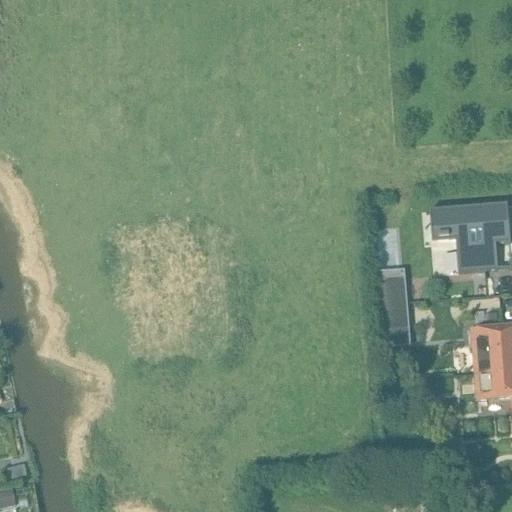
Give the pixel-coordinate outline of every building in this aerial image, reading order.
[(457,252),(456,252),(458,276),(497,272),(495,247),(510,246),(507,207),(444,212),(444,213),(439,214),(441,240),(438,240),(439,242),(448,242),(448,241),(456,240),(457,252)] [(377,282),(379,308),(407,306),(405,285),(399,285),(399,280),(377,282)] [(408,326),(407,306),(379,308),(381,334),(403,332),(403,327),(408,326)] [(511,327),(471,331),(476,403),(511,400),(511,412),(511,416),(511,422),(511,327)] [(450,451),(432,452),(434,472),(451,471),(450,451)] [(427,511),(428,501),(401,500),(400,511),(427,511)]
